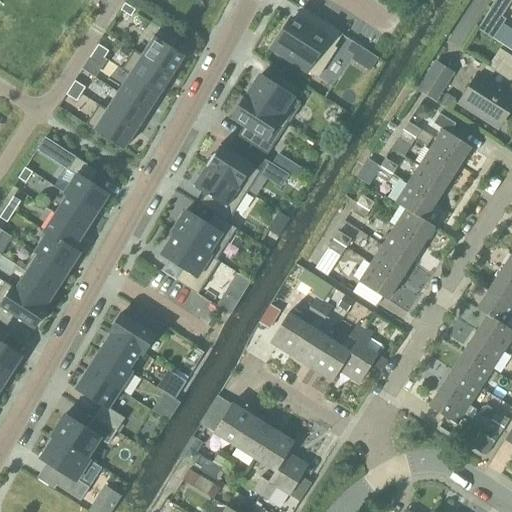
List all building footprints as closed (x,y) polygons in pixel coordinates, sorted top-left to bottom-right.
[(491,38),(503,20),(500,18),(511,0),(496,0),(478,29),(491,38)] [(135,10),(125,3),(120,10),(130,17),(135,10)] [(405,43),(413,31),(394,18),(386,30),(405,43)] [(309,32),(290,20),(272,48),(317,77),(335,49),(333,47),(341,35),(317,19),(309,32)] [(181,40),(160,26),(141,56),(173,76),(178,68),(177,67),(184,56),(175,50),(181,40)] [(351,41),(345,49),(354,55),(359,46),(351,41)] [(108,51),(98,45),(93,51),(104,58),(108,51)] [(511,81),(511,56),(499,48),(487,65),(511,81)] [(171,75),(133,50),(121,70),(129,75),(159,94),(171,75)] [(104,58),(93,51),(89,59),(99,65),(104,58)] [(435,101),(452,75),(435,64),(418,90),(435,101)] [(501,130),(511,112),(511,92),(480,72),(459,103),(501,130)] [(259,76),(245,97),(287,124),(300,103),(292,98),(299,88),(278,74),(271,84),(259,76)] [(159,94),(129,75),(117,93),(148,112),(159,94)] [(84,88),(74,81),(70,88),(80,95),(84,88)] [(76,101),(80,95),(70,88),(66,95),(76,101)] [(148,112),(117,93),(106,110),(136,130),(148,112)] [(287,124),(245,97),(232,118),(244,126),(238,136),(267,155),(287,124)] [(106,110),(98,105),(85,125),(124,149),(136,130),(106,110)] [(402,130),(415,139),(421,130),(407,122),(402,130)] [(429,148),(457,166),(470,146),(442,129),(429,148)] [(410,147),(415,139),(402,130),(396,139),(410,147)] [(232,153),(219,145),(206,166),(247,193),(267,161),(239,143),(232,153)] [(446,184),(457,166),(429,148),(418,166),(446,184)] [(303,170),(278,154),(274,160),(299,176),(303,170)] [(97,172),(75,158),(67,170),(75,176),(64,193),(68,195),(96,214),(108,195),(90,183),(97,172)] [(379,167),(392,175),(398,166),(384,158),(379,167)] [(247,193),(206,166),(192,186),(204,194),(198,205),(227,223),(247,193)] [(434,203),(446,184),(418,166),(406,185),(434,203)] [(387,183),(392,175),(379,167),(373,175),(387,183)] [(32,172),(25,168),(18,178),(25,183),(32,172)] [(165,192),(181,201),(193,182),(176,173),(165,192)] [(423,219),(434,203),(406,185),(395,203),(404,209),(405,208),(423,219)] [(96,214),(68,195),(57,213),(84,232),(96,214)] [(355,203),(369,212),(374,203),(361,195),(355,203)] [(13,197),(6,207),(13,212),(20,202),(13,197)] [(363,220),(369,212),(355,203),(350,212),(363,220)] [(13,212),(6,207),(0,216),(0,218),(7,222),(13,212)] [(434,226),(423,219),(405,208),(404,209),(393,227),(421,245),(434,226)] [(207,225),(185,211),(171,232),(174,234),(174,233),(215,261),(236,229),(227,223),(214,215),(207,225)] [(84,232),(57,213),(45,232),(47,233),(73,250),(84,232)] [(289,219),(278,213),(268,230),(278,236),(289,219)] [(410,263),(421,245),(393,227),(382,246),(410,263)] [(332,239),(346,248),(351,240),(337,231),(332,239)] [(73,250),(47,233),(35,252),(39,254),(67,272),(79,254),(73,250)] [(215,261),(174,233),(174,234),(161,254),(183,269),(175,280),(197,295),(218,263),(215,261)] [(340,257),(346,248),(332,239),(327,248),(340,257)] [(399,281),(410,263),(382,246),(370,263),(399,281)] [(67,272),(39,254),(28,272),(56,290),(67,272)] [(511,280),(511,255),(510,255),(499,273),(511,280)] [(319,261),(314,270),(327,278),(332,269),(319,261)] [(386,300),(399,281),(370,263),(358,282),(386,300)] [(303,271),(296,281),(312,291),(310,294),(322,301),(330,288),(303,271)] [(56,290),(28,272),(15,291),(44,309),(56,290)] [(511,305),(511,280),(499,273),(488,290),(511,305)] [(15,291),(4,283),(0,288),(0,321),(7,326),(13,316),(33,329),(46,310),(44,309),(15,291)] [(505,327),(511,314),(511,305),(488,290),(476,309),(485,315),(505,327)] [(343,296),(337,307),(345,312),(352,301),(343,296)] [(303,318),(301,322),(308,327),(315,315),(323,304),(315,299),(303,318)] [(271,304),(260,322),(266,326),(270,328),(281,310),(277,308),(271,304)] [(323,304),(315,315),(323,321),(331,309),(323,304)] [(131,320),(121,313),(109,332),(111,333),(140,352),(143,354),(162,325),(138,309),(131,320)] [(290,355),(308,327),(301,322),(287,313),(269,342),(290,355)] [(511,336),(511,331),(505,327),(485,315),(474,334),(502,352),(511,336)] [(356,343),(364,329),(368,323),(360,318),(348,337),(355,342),(356,343)] [(311,368),(329,339),(308,327),(290,355),(311,368)] [(10,335),(0,328),(0,369),(9,376),(21,357),(3,345),(10,335)] [(372,334),(364,329),(356,343),(355,342),(349,352),(339,370),(359,383),(377,355),(364,347),(372,334)] [(140,352),(111,333),(100,351),(128,369),(140,352)] [(491,370),(502,352),(474,334),(462,352),(491,370)] [(339,370),(349,352),(329,339),(311,368),(332,381),(339,370)] [(100,351),(88,370),(120,390),(132,372),(128,369),(100,351)] [(479,388),(491,370),(462,352),(451,370),(479,388)] [(0,389),(9,376),(0,369),(0,389)] [(120,390),(88,370),(76,389),(102,405),(94,417),(116,432),(124,419),(108,408),(120,391),(120,390)] [(467,408),(479,388),(451,370),(438,389),(467,408)] [(456,425),(467,408),(438,389),(428,406),(456,425)] [(254,417),(232,402),(213,432),(234,446),(254,417)] [(173,414),(162,407),(158,414),(168,420),(173,414)] [(473,419),(485,427),(490,420),(477,412),(472,419),(473,419)] [(508,420),(495,412),(490,420),(503,428),(508,420)] [(86,429),(64,415),(51,436),(53,437),(87,459),(101,438),(109,443),(116,432),(94,417),(86,429)] [(254,458),(273,429),(254,417),(234,446),(254,458)] [(490,420),(489,422),(485,427),(485,428),(498,437),(503,428),(490,420)] [(275,471),(287,452),(293,442),(273,429),(254,458),(273,471),(275,471)] [(192,436),(186,446),(189,448),(195,452),(201,442),(195,439),(192,436)] [(87,459),(53,437),(40,458),(62,473),(55,484),(80,500),(88,488),(82,484),(95,464),(87,459)] [(308,466),(287,452),(275,471),(273,471),(267,481),(260,493),(268,498),(276,486),(289,494),(308,466)] [(218,470),(226,458),(219,453),(211,465),(218,470)] [(226,458),(218,470),(226,475),(234,463),(226,458)] [(200,475),(189,468),(182,480),(193,487),(200,475)] [(252,488),(260,493),(267,481),(260,476),(252,488)] [(220,488),(213,483),(206,495),(213,499),(220,488)]
